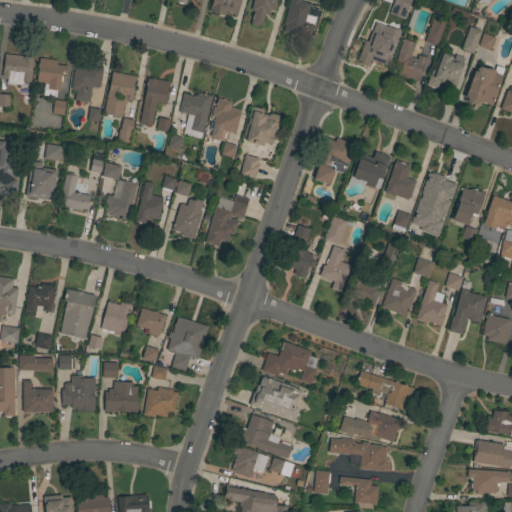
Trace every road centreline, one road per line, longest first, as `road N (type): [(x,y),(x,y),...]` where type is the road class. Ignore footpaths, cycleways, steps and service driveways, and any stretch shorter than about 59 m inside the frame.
road 1 (residential): [(355,0),(188,466),(179,511)]
road 2 (residential): [(511,385),(456,375),(139,263),(0,236)]
road 3 (residential): [(511,157),(226,58),(0,14)]
road 4 (residential): [(188,466),(102,450),(0,461)]
road 5 (residential): [(456,375),(416,511)]
